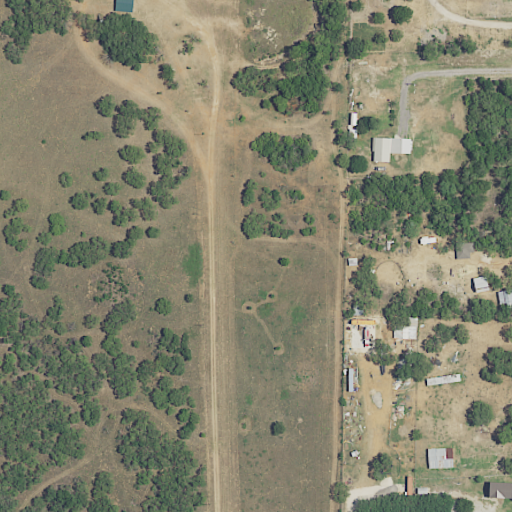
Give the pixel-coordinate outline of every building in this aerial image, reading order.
[(389,162),(389,154),(409,154),(410,139),(373,138),(372,162),(389,162)] [(456,260),(472,258),(471,242),(455,244),(456,260)] [(451,448),(427,449),(428,469),(452,468),(451,448)] [(511,484),(487,483),(487,499),(511,499),(511,484)] [(461,511),(461,501),(448,501),(448,511),(461,511)]
